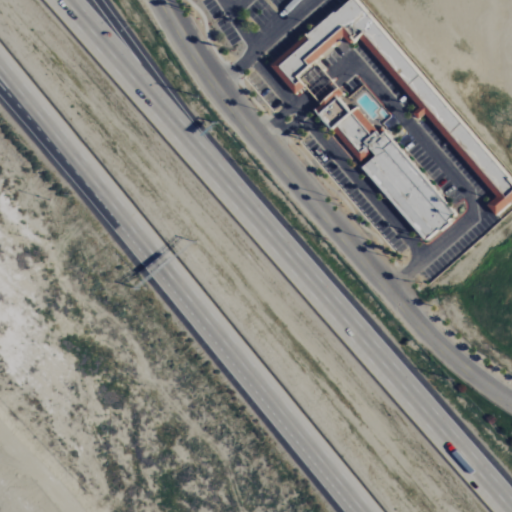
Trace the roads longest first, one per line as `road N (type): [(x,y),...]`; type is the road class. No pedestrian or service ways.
road 1 (motorway): [(0,62),(367,511)]
road 2 (tertiary): [(511,404),(428,335),(265,148),(163,0)]
road 3 (motorway): [(511,511),(237,198)]
road 4 (motorway): [(237,198),(63,0)]
road 5 (motorway): [(237,198),(96,0)]
road 6 (motorway): [(0,90),(82,186),(127,218)]
